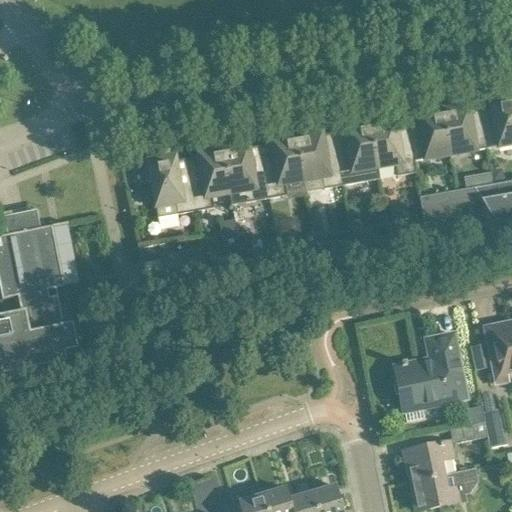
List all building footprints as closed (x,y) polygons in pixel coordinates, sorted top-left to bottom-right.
[(479,109),(486,150),(511,145),(511,99),(490,103),(491,107),(479,109)] [(486,150),(479,109),(467,112),(467,107),(442,112),(450,156),(486,150)] [(414,163),(450,156),(442,112),(417,116),(418,120),(406,122),(414,163)] [(414,163),(406,122),(394,124),(393,120),(368,124),(377,169),(395,166),(397,178),(416,175),(414,163)] [(379,181),(377,169),(368,124),(343,129),(344,133),(332,135),(342,188),(379,181)] [(342,188),(332,135),(321,137),(320,133),(295,137),(303,182),(321,179),(324,191),(342,188)] [(285,185),(303,182),(295,137),(270,142),(271,146),(259,148),(268,200),(287,197),(285,185)] [(268,200),(259,148),(247,150),(247,146),(222,150),(232,207),(268,200)] [(231,207),(232,207),(222,150),(197,154),(198,159),(186,161),(195,213),(214,210),(211,198),(229,195),(231,207)] [(195,213),(186,161),(174,163),(173,158),(148,163),(149,169),(144,170),(147,184),(151,183),(156,208),(175,204),(177,216),(195,213)] [(511,182),(473,189),(495,227),(511,224),(511,182)] [(438,220),(434,196),(419,199),(423,223),(438,220)] [(0,376),(3,376),(10,375),(20,373),(22,372),(32,370),(39,369),(49,367),(52,366),(61,364),(66,363),(64,354),(77,351),(73,333),(72,327),(72,325),(63,327),(57,298),(49,299),(47,291),(64,288),(63,286),(59,287),(58,280),(58,279),(59,278),(59,277),(59,275),(60,274),(60,272),(60,271),(59,269),(59,268),(60,268),(59,266),(55,267),(54,261),(54,260),(55,258),(55,256),(56,255),(56,254),(56,252),(56,251),(55,250),(55,248),(56,248),(56,247),(51,248),(50,242),(50,241),(51,239),(51,238),(52,237),(52,236),(52,234),(52,233),(52,232),(52,230),(51,229),(52,229),(52,227),(51,227),(43,229),(40,230),(36,212),(18,215),(12,216),(3,218),(7,236),(0,237),(0,291),(1,298),(2,301),(13,298),(18,297),(20,305),(19,305),(20,308),(21,313),(16,314),(5,316),(0,317),(0,376)] [(238,246),(233,222),(218,225),(222,249),(238,246)] [(405,235),(407,247),(428,244),(426,232),(405,235)] [(373,248),(371,237),(351,240),(353,252),(373,248)] [(351,240),(331,244),(333,255),(353,252),(351,240)] [(300,261),(297,249),(278,253),(280,265),(300,261)] [(278,253),(258,256),(260,268),(280,265),(278,253)] [(163,261),(167,285),(206,277),(202,254),(163,261)] [(506,375),(511,373),(511,323),(485,330),(497,387),(508,385),(506,375)] [(453,336),(426,342),(430,361),(406,366),(405,364),(400,365),(401,367),(391,369),(395,389),(398,388),(405,423),(423,420),(420,405),(460,397),(461,402),(466,401),(453,336)] [(481,347),(469,349),(474,373),(486,370),(481,347)] [(480,410),(466,413),(469,427),(483,424),(481,414),(480,410)] [(498,411),(481,414),(483,424),(486,439),(488,449),(505,446),(500,421),(498,411)] [(469,427),(449,431),(449,432),(452,446),(486,439),(483,424),(469,427)] [(424,449),(404,453),(411,483),(454,474),(451,461),(447,444),(424,449)] [(454,474),(411,483),(416,511),(420,511),(437,509),(460,504),(459,499),(470,496),(477,486),(473,470),(454,474)] [(342,511),(335,487),(311,494),(316,511),(342,511)] [(262,496),(261,497),(265,511),(290,511),(287,501),(289,501),(285,489),(285,490),(262,496)] [(289,501),(287,501),(290,511),(316,511),(311,494),(289,501)] [(265,511),(261,497),(238,503),(240,511),(265,511)]
